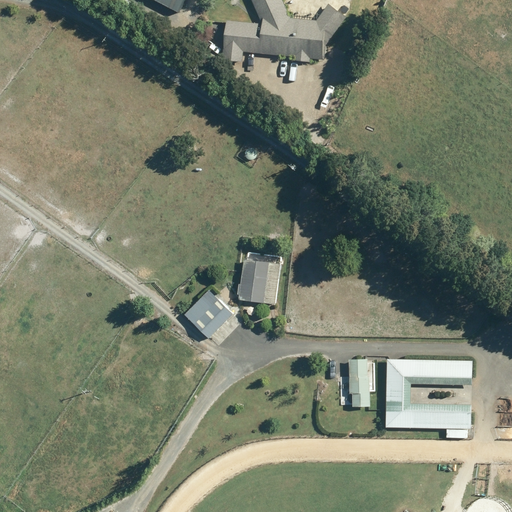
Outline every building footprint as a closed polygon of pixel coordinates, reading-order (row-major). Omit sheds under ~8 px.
[(157,0),(180,11),(185,0),(157,0)] [(255,0),(262,15),(261,24),(230,21),(226,60),(245,62),(246,52),(325,60),(327,32),(334,36),(347,16),(329,3),(317,21),(292,18),(284,0),(255,0)] [(247,302),(277,304),(281,261),(246,258),(242,301),(247,302)] [(212,339),(234,313),(210,291),(187,317),(212,339)] [(387,428),(449,428),(449,437),(468,437),(468,428),(474,428),(474,405),(413,405),(413,385),(475,385),(475,359),(388,359),(387,428)] [(371,360),(349,361),(351,407),(373,406),(371,360)]
